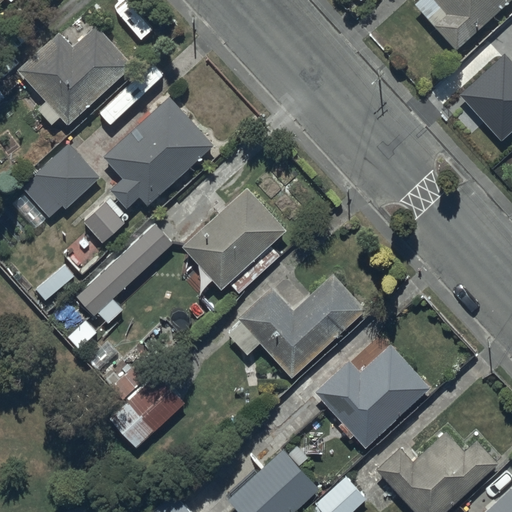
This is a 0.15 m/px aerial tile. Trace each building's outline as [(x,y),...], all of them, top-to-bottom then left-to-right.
[(419,0),(415,4),(456,50),(511,0),(419,0)] [(59,33),(16,71),(45,103),(37,111),(50,125),(59,118),(67,126),(133,66),(97,26),(73,48),(59,33)] [(511,56),(494,73),(511,93),(511,56)] [(154,60),(102,110),(115,124),(167,73),(154,60)] [(214,145),(169,97),(104,158),(123,179),(109,191),(126,209),(137,198),(146,208),(214,145)] [(70,145),(23,187),(49,217),(62,206),(65,209),(100,178),(70,145)] [(286,231),(247,188),(182,247),(221,290),(286,231)] [(130,218),(109,198),(84,223),(105,244),(130,218)] [(125,288),(172,244),(149,219),(91,274),(96,280),(77,298),(94,317),(110,302),(119,311),(134,297),(125,288)] [(103,258),(81,234),(61,252),(83,276),(103,258)] [(76,275),(66,264),(35,290),(45,301),(76,275)] [(293,311),(272,288),(238,318),(242,323),(228,335),(246,356),(260,344),(291,379),(367,312),(334,275),(293,311)] [(360,373),(349,361),(315,393),(343,423),(338,427),(349,440),(353,436),(365,449),(430,389),(389,345),(360,373)] [(145,440),(184,405),(155,372),(116,407),(145,440)] [(414,462),(401,447),(376,470),(415,511),(446,511),(498,464),(476,440),(464,451),(446,432),(414,462)] [(295,511),(320,490),(284,450),(228,499),(239,511),(295,511)] [(351,511),(366,499),(346,475),(314,503),(317,507),(311,511),(351,511)] [(511,511),(511,486),(483,511),(511,511)] [(192,511),(170,488),(144,511),(192,511)]
